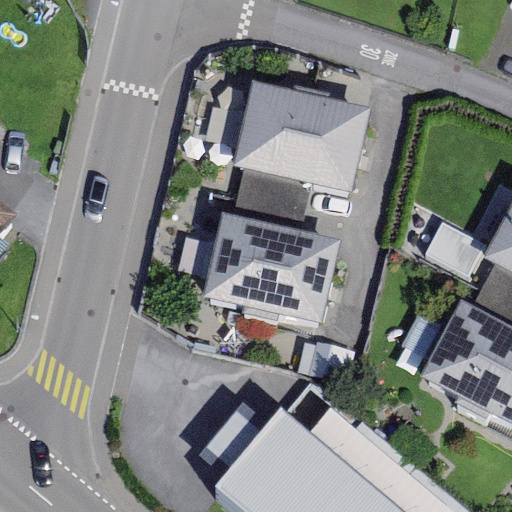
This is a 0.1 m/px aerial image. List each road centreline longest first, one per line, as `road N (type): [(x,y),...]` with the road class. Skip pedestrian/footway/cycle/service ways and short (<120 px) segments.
road 1 (residential): [(18,477),(68,388),(165,0)]
road 2 (residential): [(189,0),(412,61),(511,98)]
